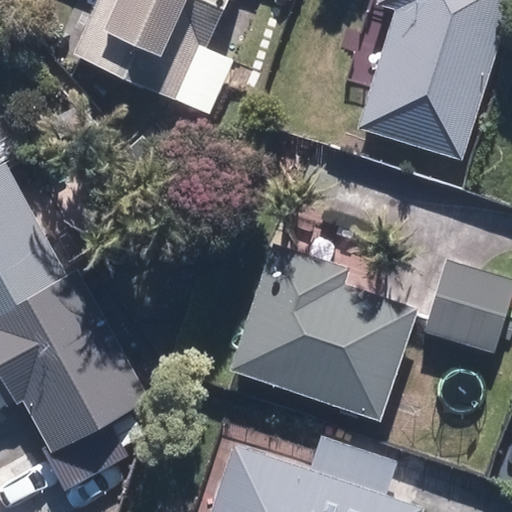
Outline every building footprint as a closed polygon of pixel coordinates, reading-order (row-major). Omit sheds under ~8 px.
[(100,0),(74,58),(168,100),(193,43),(208,50),(229,0),(100,0)] [(511,0),(379,0),(378,5),(396,11),(360,129),(463,161),(511,0)] [(511,189),(511,137),(488,130),(473,178),(511,189)] [(0,369),(6,366),(53,451),(151,398),(81,271),(69,278),(5,161),(0,164),(0,369)] [(349,269),(273,243),(230,370),(380,421),(419,308),(344,283),(349,269)] [(511,281),(447,262),(426,332),(494,352),(511,291),(511,281)] [(231,449),(210,511),(421,511),(422,510),(231,449)]
